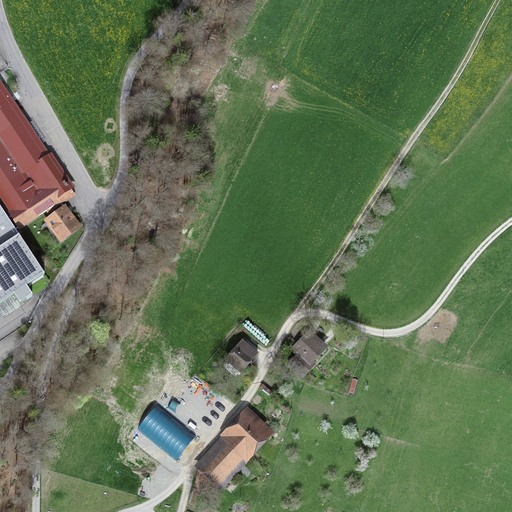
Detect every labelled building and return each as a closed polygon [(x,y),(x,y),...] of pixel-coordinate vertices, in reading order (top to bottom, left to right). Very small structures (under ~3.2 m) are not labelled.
[(22,232),(18,226),(71,191),(0,84),(0,319),(21,306),(19,305),(32,296),(27,287),(44,276),(18,235),(22,232)] [(60,239),(77,226),(65,210),(47,222),(60,239)] [(446,309),(431,336),(445,344),(460,316),(446,309)] [(310,333),(294,350),(299,355),(290,364),(302,375),(311,366),(308,364),(325,347),(310,333)] [(244,342),(229,359),(243,371),(258,354),(244,342)] [(208,460),(199,469),(195,485),(209,496),(217,489),(215,486),(243,456),(246,458),(267,434),(245,414),(229,432),(232,435),(212,456),(210,454),(206,459),(208,460)] [(190,430),(178,444),(192,456),(204,442),(190,430)]
